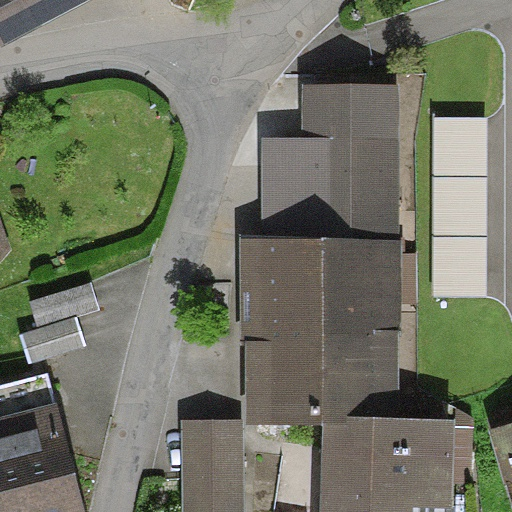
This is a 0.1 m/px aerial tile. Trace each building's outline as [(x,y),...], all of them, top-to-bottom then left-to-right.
[(0,0),(0,29),(55,0),(0,0)] [(306,144),(387,144),(386,91),(306,91),(306,144)] [(388,246),(387,144),(306,144),(307,243),(318,244),(388,246)] [(318,336),(318,244),(307,243),(251,241),(250,335),(318,336)] [(388,338),(388,246),(318,244),(318,336),(388,338)] [(94,313),(86,286),(26,305),(34,331),(94,313)] [(24,367),(82,348),(72,320),(15,339),(24,367)] [(388,338),(318,336),(250,335),(251,424),(315,426),(328,426),(387,424),(388,338)] [(0,388),(0,511),(77,511),(43,377),(0,388)] [(510,486),(509,486),(511,496),(511,411),(490,418),(510,486)] [(444,426),(387,424),(328,426),(327,456),(338,456),(336,493),(325,493),(324,496),(323,511),(400,511),(401,506),(442,507),(443,430),(444,430),(444,426)] [(234,429),(183,430),(184,500),(234,500),(234,429)]
